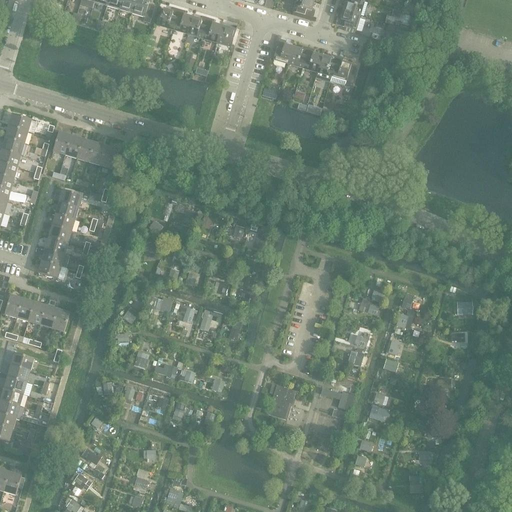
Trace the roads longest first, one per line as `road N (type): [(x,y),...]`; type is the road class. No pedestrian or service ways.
road 1 (residential): [(228,152),(0,85)]
road 2 (residential): [(463,511),(511,348)]
road 3 (unclassified): [(361,193),(511,260)]
road 4 (residential): [(361,193),(228,152)]
road 5 (unclassified): [(228,152),(267,22)]
